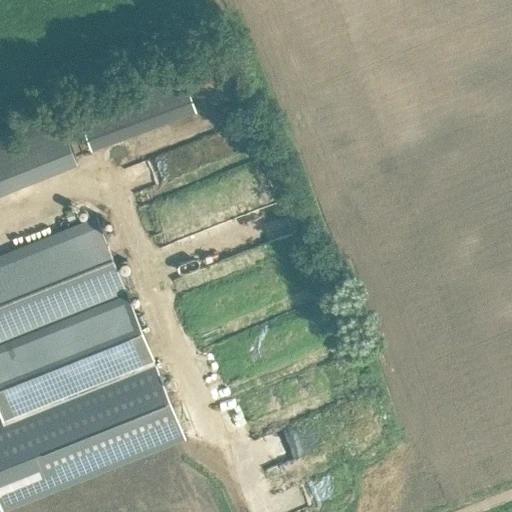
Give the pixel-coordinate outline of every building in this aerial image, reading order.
[(77,110),(90,147),(195,109),(182,71),(77,110)] [(230,73),(206,80),(214,106),(238,99),(230,73)] [(0,139),(0,191),(76,161),(59,116),(0,139)] [(139,181),(209,157),(203,139),(133,162),(139,181)] [(97,216),(0,254),(0,407),(5,418),(0,420),(0,501),(2,506),(183,433),(97,216)]
